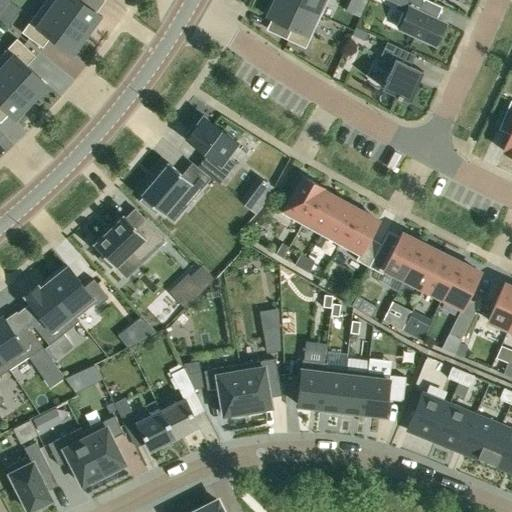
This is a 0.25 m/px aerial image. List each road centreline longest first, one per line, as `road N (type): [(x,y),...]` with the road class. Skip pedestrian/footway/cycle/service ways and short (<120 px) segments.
road 1 (residential): [(112,511),(198,469),(260,452),(308,450),(354,454),(507,511)]
road 2 (tertiary): [(0,228),(97,137),(188,6)]
road 3 (residential): [(188,6),(426,153)]
road 4 (residential): [(498,0),(426,153)]
